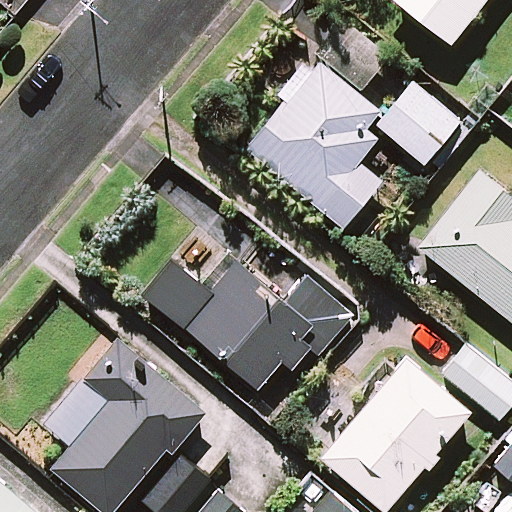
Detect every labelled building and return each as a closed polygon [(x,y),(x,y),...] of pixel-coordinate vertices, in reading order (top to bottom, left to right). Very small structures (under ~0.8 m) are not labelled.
[(404,0),(454,39),(484,0),(404,0)] [(283,84),(282,102),(248,144),(346,223),(383,178),(360,159),(380,135),(370,126),(386,109),(318,58),(312,65),(305,58),(283,84)] [(462,117),(414,80),(381,123),(429,160),(462,117)] [(511,194),(480,169),(421,242),(511,315),(511,194)] [(208,278),(178,252),(147,288),(260,383),(280,359),(288,366),(300,351),(311,361),(354,311),(309,272),(288,296),(233,249),(208,278)] [(123,339),(91,378),(112,395),(77,438),(54,466),(110,511),(111,511),(132,487),(171,439),(178,444),(208,408),(123,339)] [(511,402),(511,380),(467,343),(445,369),(500,416),(511,402)] [(472,406),(409,354),(326,454),(389,506),(472,406)] [(511,447),(498,461),(511,474),(511,447)] [(180,511),(212,479),(182,451),(141,493),(160,511),(180,511)] [(80,511),(54,511),(0,466),(0,511),(90,511),(85,507),(80,511)] [(362,511),(333,487),(311,511),(362,511)] [(246,511),(219,489),(199,511),(246,511)]
